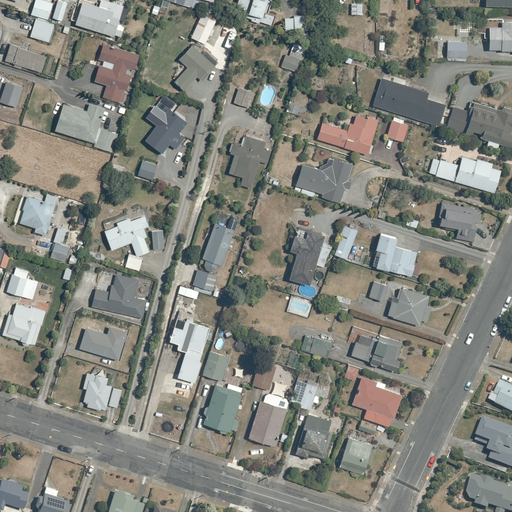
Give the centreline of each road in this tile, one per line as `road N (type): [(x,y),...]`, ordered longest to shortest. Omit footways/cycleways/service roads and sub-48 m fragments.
road 1 (residential): [(303,508),(0,413)]
road 2 (residential): [(511,255),(393,511)]
